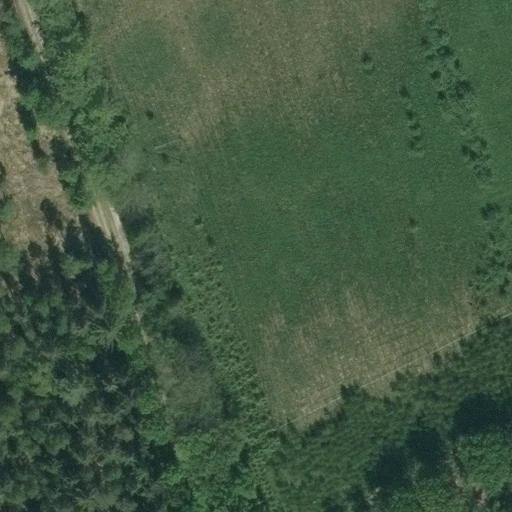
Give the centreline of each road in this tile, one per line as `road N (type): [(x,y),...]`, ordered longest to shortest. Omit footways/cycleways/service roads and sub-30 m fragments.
road 1 (track): [(19,0),(124,290)]
road 2 (track): [(124,290),(206,511)]
road 3 (track): [(511,421),(368,511)]
